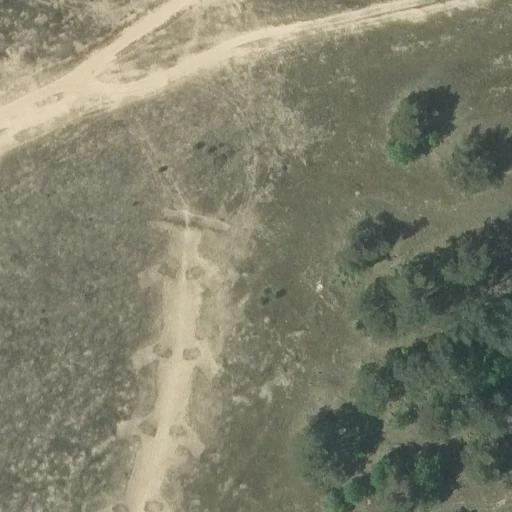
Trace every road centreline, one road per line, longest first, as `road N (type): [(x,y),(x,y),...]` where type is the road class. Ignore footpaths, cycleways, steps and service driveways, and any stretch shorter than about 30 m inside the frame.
road 1 (track): [(78,88),(271,33),(460,0)]
road 2 (track): [(194,0),(78,88),(0,122)]
